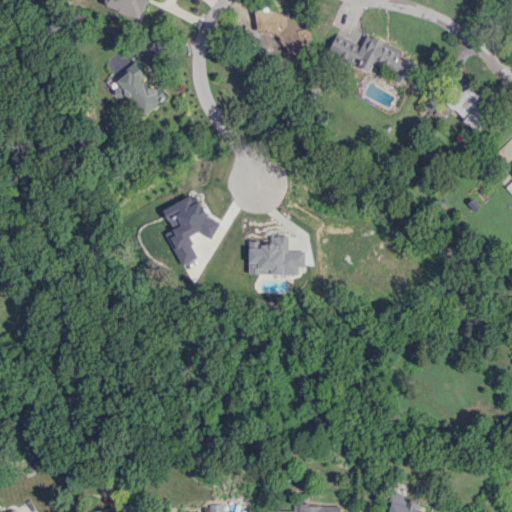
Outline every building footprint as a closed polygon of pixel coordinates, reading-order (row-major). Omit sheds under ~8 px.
[(107,0),(105,7),(140,19),(146,0),(107,0)] [(254,15),(256,33),(273,32),(275,55),(309,51),(307,28),(298,29),(296,10),(254,15)] [(361,45),(335,34),(328,52),(368,70),(372,62),(396,72),(393,79),(406,84),(415,64),(398,56),(401,50),(365,34),(361,45)] [(144,76),(134,63),(115,78),(143,114),(165,97),(156,85),(150,90),(140,79),(144,76)] [(477,131),(487,117),(473,106),(481,96),(465,84),(447,108),(477,131)] [(205,237),(214,233),(197,194),(159,210),(183,264),(197,257),(188,236),(202,230),(205,237)] [(248,274),(297,274),(297,267),(303,267),(303,251),(287,251),(287,236),(272,236),(272,243),(248,243),(248,274)] [(388,511),(416,511),(417,497),(388,497),(388,511)]
